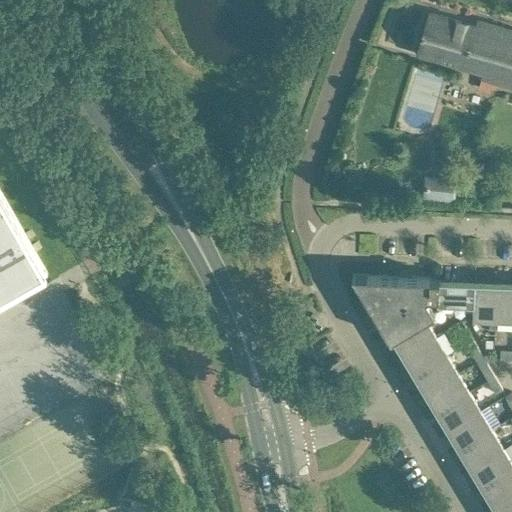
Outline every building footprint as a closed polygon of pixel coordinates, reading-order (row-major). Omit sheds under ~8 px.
[(416,52),(482,72),(481,76),(511,85),(511,30),(477,20),(476,25),(429,12),(416,52)] [(452,201),(453,181),(446,180),(446,176),(423,175),(421,199),(452,201)] [(0,190),(0,300),(47,273),(0,190)] [(439,282),(440,282),(440,277),(353,273),(352,273),(391,338),(395,335),(425,317),(438,310),(439,282)] [(474,311),(475,283),(440,282),(439,282),(438,310),(439,309),(473,311),(474,311)] [(495,319),(496,284),(475,283),(474,311),(473,311),(473,318),(495,319)] [(511,319),(511,284),(496,284),(495,319),(511,319)] [(406,354),(436,336),(425,317),(395,335),(406,354)] [(458,329),(466,343),(473,339),(465,326),(458,329)] [(417,372),(447,354),(436,336),(406,354),(417,372)] [(480,351),(473,339),(466,343),(474,355),(480,351)] [(500,358),(511,358),(511,350),(500,350),(500,358)] [(429,390),(458,373),(447,354),(417,372),(429,390)] [(481,366),(489,379),(495,375),(487,363),(481,366)] [(440,409),(469,391),(458,373),(429,390),(440,409)] [(503,388),(495,375),(489,379),(496,392),(503,388)] [(451,427),(480,409),(469,391),(440,409),(451,427)] [(462,446),(492,428),(480,409),(451,427),(462,446)] [(473,464),(503,446),(492,428),(462,446),(473,464)] [(484,483),(511,465),(511,461),(503,446),(473,464),(484,483)] [(495,501),(511,490),(511,465),(484,483),(495,501)] [(132,468),(129,479),(156,488),(159,477),(132,468)] [(501,511),(511,511),(511,490),(495,501),(501,511)]
